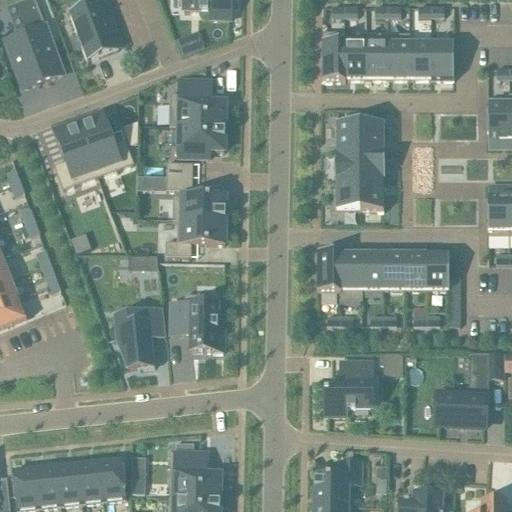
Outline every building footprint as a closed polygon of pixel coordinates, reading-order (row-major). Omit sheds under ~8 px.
[(45,29),(34,0),(32,0),(16,6),(20,15),(27,36),(5,44),(23,93),(64,78),(46,29),(45,29)] [(184,0),(184,16),(210,16),(210,23),(231,24),(231,0),(184,0)] [(116,34),(116,35),(120,33),(109,5),(70,20),(87,65),(99,60),(118,53),(112,36),(116,34)] [(345,11),(332,11),(332,21),(345,21),(345,11)] [(358,11),(345,11),(345,21),(358,21),(358,11)] [(388,11),(375,11),(375,21),(388,21),(388,11)] [(401,11),(388,11),(388,21),(401,21),(401,11)] [(431,11),(418,11),(418,21),(431,21),(431,11)] [(444,11),(431,11),(431,21),(444,21),(444,11)] [(345,36),(322,36),(322,79),(322,80),(322,86),(332,86),(345,86),(345,84),(345,47),(345,36)] [(388,38),(366,38),(366,47),(366,84),(388,84),(388,38)] [(410,38),(388,38),(388,84),(410,84),(410,43),(410,38)] [(189,57),(183,40),(176,43),(182,60),(189,57)] [(410,43),(410,84),(422,84),(431,84),(431,47),(431,43),(410,43)] [(345,47),(345,84),(366,84),(366,47),(345,47)] [(454,84),(454,47),(431,47),(431,84),(454,84)] [(509,73),(496,73),(496,83),(509,83),(509,73)] [(170,129),(225,130),(225,117),(226,117),(227,106),(222,106),(210,106),(211,85),(180,85),(180,98),(170,98),(170,129)] [(509,132),(509,102),(508,102),(488,102),(488,144),(509,144),(509,132)] [(103,121),(80,130),(99,181),(134,168),(125,144),(113,149),(103,121)] [(337,127),(337,157),(360,157),(360,127),(337,127)] [(384,157),(384,127),(360,127),(360,157),(384,157)] [(170,129),(170,131),(179,131),(179,162),(209,162),(209,156),(224,156),(224,150),(226,150),(226,140),(225,140),(225,130),(170,129)] [(80,130),(56,139),(66,166),(54,170),(63,194),(99,181),(80,130)] [(335,159),(335,183),(337,183),(337,185),(360,185),(360,157),(337,157),(337,159),(335,159)] [(384,183),(385,183),(385,159),(384,159),(384,157),(360,157),(360,185),(384,185),(384,183)] [(193,180),(193,168),(167,167),(167,180),(193,180)] [(7,177),(11,189),(21,185),(16,173),(7,177)] [(167,180),(167,195),(192,195),(193,180),(167,180)] [(11,189),(16,201),(25,197),(21,185),(11,189)] [(337,215),(360,215),(360,185),(337,185),(337,206),(337,215)] [(384,185),(360,185),(360,215),(377,215),(384,215),(384,205),(384,191),(384,185)] [(509,198),(488,198),(488,240),(509,240),(509,198)] [(225,224),(225,201),(173,200),(173,223),(225,224)] [(22,217),(26,229),(36,226),(31,214),(22,217)] [(173,223),(173,225),(177,225),(177,246),(166,246),(165,260),(191,261),(192,248),(225,249),(225,238),(226,238),(226,228),(225,228),(225,224),(173,223)] [(26,229),(31,241),(40,238),(36,226),(26,229)] [(37,258),(41,270),(51,266),(46,254),(37,258)] [(318,256),(318,296),(340,296),(340,257),(318,256)] [(341,257),(340,257),(340,305),(362,304),(362,295),(362,258),(341,258),(341,257)] [(383,295),(383,258),(362,258),(362,295),(383,295)] [(405,295),(405,258),(383,258),(383,295),(405,295)] [(427,295),(427,258),(405,258),(405,295),(427,295)] [(449,281),(449,258),(427,258),(427,295),(449,295),(449,290),(449,281)] [(146,259),(146,274),(159,275),(158,260),(146,259)] [(509,259),(497,259),(496,269),(509,269),(509,259)] [(0,263),(0,287),(10,283),(2,263),(0,263)] [(41,270),(46,282),(55,279),(51,266),(41,270)] [(449,290),(460,290),(460,281),(449,281),(449,290)] [(47,286),(52,298),(61,295),(57,282),(47,286)] [(0,287),(0,310),(18,303),(10,283),(0,287)] [(449,298),(460,298),(460,290),(449,290),(449,295),(449,298)] [(185,308),(171,308),(171,338),(191,339),(191,355),(224,355),(224,334),(217,334),(218,299),(185,298),(185,308)] [(449,306),(460,306),(460,298),(449,298),(449,306)] [(0,310),(0,334),(27,324),(18,303),(0,310)] [(449,314),(460,314),(460,306),(449,306),(449,314)] [(163,312),(114,317),(117,344),(128,343),(129,352),(128,352),(130,371),(140,370),(140,372),(155,371),(152,342),(166,341),(163,312)] [(449,322),(460,323),(460,314),(449,314),(449,322)] [(340,321),(327,321),(327,331),(340,331),(340,321)] [(353,321),(340,321),(340,331),(353,331),(353,321)] [(383,321),(370,321),(371,331),(383,331),(383,321)] [(383,321),(383,331),(396,331),(397,321),(383,321)] [(414,321),(414,331),(427,331),(427,321),(414,321)] [(440,321),(427,321),(427,331),(440,331),(440,321)] [(449,322),(449,331),(460,331),(460,323),(449,322)] [(379,357),(379,369),(403,369),(403,357),(379,357)] [(437,430),(484,433),(486,403),(488,403),(489,383),(487,383),(487,357),(470,357),(468,402),(439,400),(437,430)] [(487,357),(487,383),(489,383),(504,383),(504,357),(487,357)] [(324,410),(324,420),(328,420),(329,420),(346,420),(346,413),(378,413),(378,382),(378,380),(372,380),(372,366),(371,366),(366,366),(341,366),(341,387),(325,387),(325,410),(324,410)] [(170,502),(220,503),(220,489),(221,489),(222,478),(217,478),(205,478),(206,457),(171,456),(170,502)] [(364,460),(344,460),(344,473),(320,473),(319,504),(351,504),(352,486),(364,486),(364,460)] [(99,465),(104,506),(126,503),(122,463),(99,465)] [(78,468),(82,508),(104,506),(99,465),(78,468)] [(377,480),(387,480),(387,467),(377,467),(377,480)] [(56,470),(61,510),(82,508),(78,468),(56,470)] [(46,511),(61,510),(56,470),(35,472),(39,511),(46,511)] [(39,511),(35,472),(13,475),(16,511),(39,511)] [(132,489),(132,498),(145,498),(145,489),(132,489)] [(442,511),(443,498),(439,498),(440,495),(427,494),(427,497),(413,497),(413,504),(401,503),(400,508),(400,511),(442,511)] [(10,511),(9,499),(0,500),(0,511),(10,511)] [(219,511),(220,503),(170,502),(169,511),(219,511)] [(483,506),(483,502),(481,502),(481,511),(506,511),(507,504),(505,503),(505,506),(499,506),(499,504),(492,504),(492,506),(483,506)]
